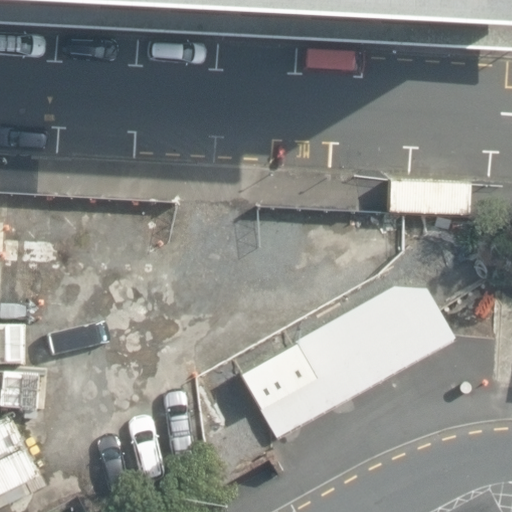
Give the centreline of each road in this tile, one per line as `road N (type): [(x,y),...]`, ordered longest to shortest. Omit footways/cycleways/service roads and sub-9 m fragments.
road 1 (unclassified): [(0,87),(511,113)]
road 2 (tertiary): [(353,511),(473,456),(511,453)]
